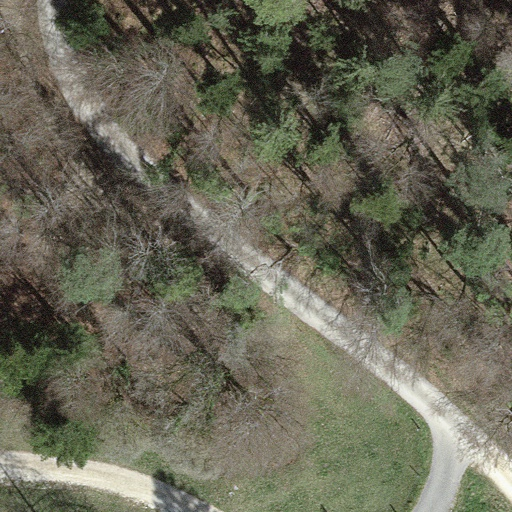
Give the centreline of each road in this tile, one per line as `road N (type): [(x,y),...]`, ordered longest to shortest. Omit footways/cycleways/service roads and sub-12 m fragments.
road 1 (track): [(511,477),(408,385),(187,214),(89,109),(53,36),(51,0)]
road 2 (track): [(0,464),(117,483),(184,511)]
